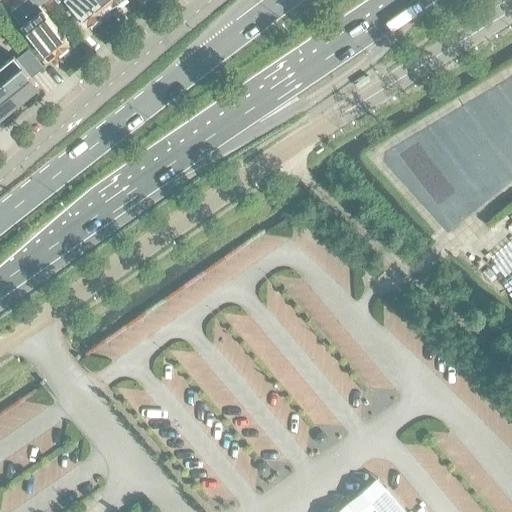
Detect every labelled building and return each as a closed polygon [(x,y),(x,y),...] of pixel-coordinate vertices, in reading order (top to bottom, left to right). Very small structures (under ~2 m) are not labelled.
[(38,6),(45,0),(25,0),(12,11),(49,58),(57,51),(61,54),(68,48),(67,44),(68,43),(38,6)] [(52,0),(73,26),(81,19),(87,27),(107,11),(98,0),(52,0)] [(98,0),(107,11),(120,0),(98,0)] [(32,77),(44,67),(45,67),(29,48),(17,59),(14,55),(0,67),(0,78),(20,103),(40,86),(32,77)] [(0,118),(20,103),(0,78),(0,118)] [(406,511),(381,482),(345,511),(406,511)]
